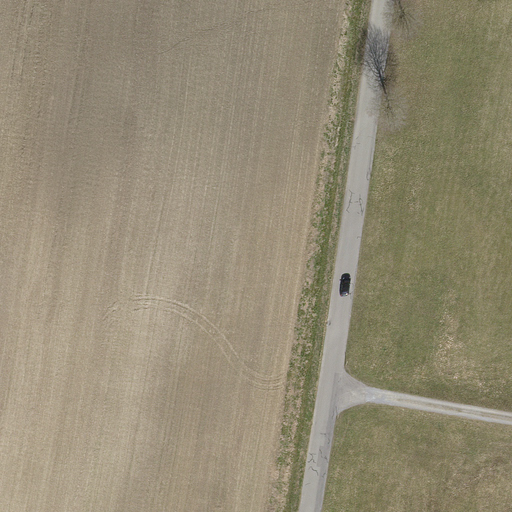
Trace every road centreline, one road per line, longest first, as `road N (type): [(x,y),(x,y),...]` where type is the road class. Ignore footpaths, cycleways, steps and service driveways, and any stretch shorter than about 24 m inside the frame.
road 1 (tertiary): [(385,0),(310,511)]
road 2 (track): [(511,421),(331,391)]
